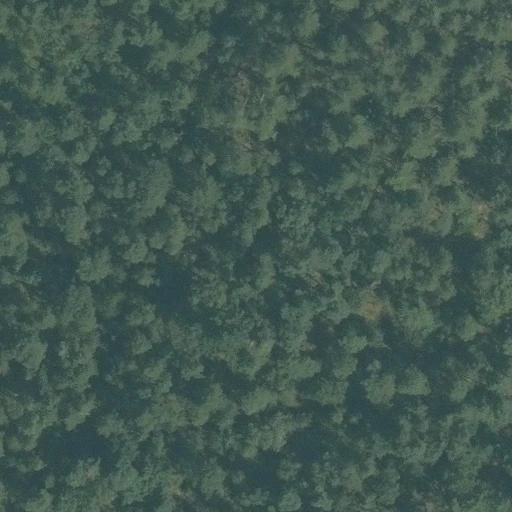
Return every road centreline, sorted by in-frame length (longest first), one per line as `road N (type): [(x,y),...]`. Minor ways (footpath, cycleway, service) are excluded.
road 1 (track): [(228,0),(49,511)]
road 2 (track): [(0,445),(511,376)]
